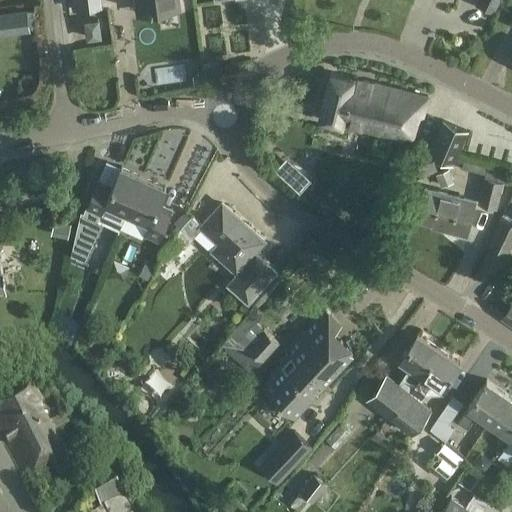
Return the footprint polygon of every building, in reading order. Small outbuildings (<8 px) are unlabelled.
[(147,0),(149,12),(180,8),(179,0),(147,0)] [(477,0),(476,3),(495,11),(500,0),(477,0)] [(27,8),(0,11),(0,34),(30,31),(27,8)] [(86,21),(88,38),(101,37),(99,19),(86,21)] [(375,148),(387,151),(390,136),(401,139),(402,138),(403,135),(405,134),(406,134),(414,136),(420,114),(424,115),(427,100),(428,96),(427,96),(426,95),(358,77),(356,78),(330,71),(319,117),(318,119),(343,125),(345,123),(346,126),(378,134),(375,148)] [(430,153),(453,164),(457,154),(467,131),(444,121),(441,128),(434,144),(430,153)] [(477,203),(497,208),(503,182),(508,182),(511,171),(488,164),(487,166),(464,160),(462,167),(485,173),(485,176),(484,176),(477,203)] [(99,219),(106,203),(128,213),(144,177),(121,166),(110,191),(97,185),(86,208),(84,213),(79,211),(70,255),(84,261),(101,221),(99,219)] [(144,234),(159,240),(169,217),(156,211),(167,187),(144,177),(128,213),(149,223),(144,234)] [(443,226),(467,232),(475,201),(425,188),(418,216),(443,223),(443,226)] [(217,246),(213,250),(237,272),(225,285),(248,305),(279,271),(256,251),(265,240),(222,202),(202,225),(191,215),(180,227),(192,238),(199,230),(217,246)] [(180,227),(191,215),(184,209),(173,221),(180,227)] [(511,222),(502,217),(488,244),(507,254),(511,243),(511,222)] [(511,324),(511,300),(501,317),(511,324)] [(264,385),(294,414),(353,353),(330,331),(339,321),(326,308),(286,350),(288,353),(279,362),(283,365),(264,385)] [(263,360),(279,341),(263,328),(247,347),(263,360)] [(403,375),(415,383),(439,347),(417,332),(400,358),(411,365),(403,375)] [(415,383),(426,391),(434,380),(444,387),(461,362),(439,347),(415,383)] [(390,415),(410,390),(386,371),(365,396),(390,415)] [(459,421),(467,426),(476,413),(489,421),(508,394),(486,379),(468,407),(459,421)] [(410,390),(390,415),(411,433),(432,407),(410,390)] [(0,411),(0,429),(23,472),(49,458),(56,470),(68,463),(40,409),(43,406),(33,391),(0,411)] [(429,427),(446,439),(454,428),(448,423),(463,402),(452,394),(429,427)] [(511,396),(508,394),(489,421),(510,436),(511,432),(511,396)] [(295,431),(266,461),(282,476),(310,446),(295,431)] [(511,460),(511,438),(498,457),(508,465),(511,460)] [(291,511),(302,511),(312,500),(313,501),(327,483),(313,473),(299,490),(300,491),(290,504),(295,508),(291,511)] [(100,509),(122,497),(112,478),(90,489),(100,509)] [(470,500),(477,505),(485,494),(477,488),(470,500)] [(484,509),(491,498),(485,494),(477,505),(484,509)] [(440,511),(472,511),(473,511),(451,496),(440,511)] [(130,511),(123,498),(98,511),(130,511)]
